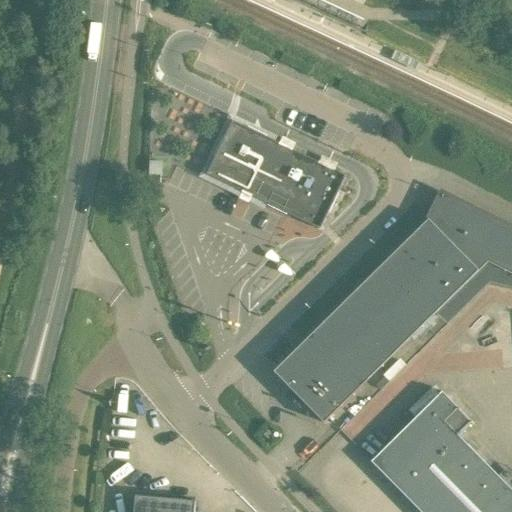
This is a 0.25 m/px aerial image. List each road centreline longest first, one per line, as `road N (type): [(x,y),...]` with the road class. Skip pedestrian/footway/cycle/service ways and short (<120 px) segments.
road 1 (primary): [(0,506),(67,231),(109,0)]
road 2 (track): [(0,242),(22,140),(19,35),(7,0)]
road 3 (residential): [(59,511),(78,395),(100,363),(134,337)]
road 4 (unclassified): [(281,511),(180,409)]
